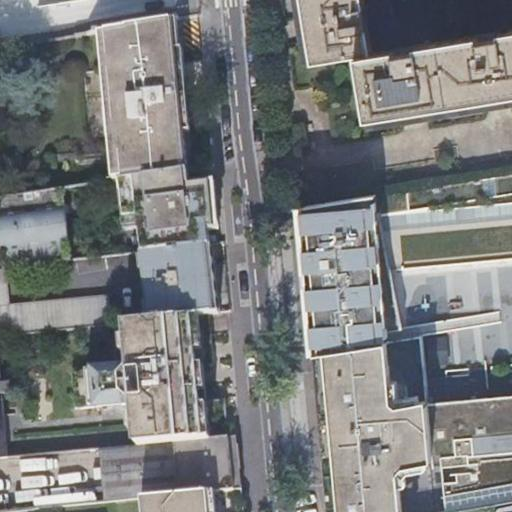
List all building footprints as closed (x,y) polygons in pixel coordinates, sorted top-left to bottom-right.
[(363,52),(375,49),(363,0),(303,0),(304,0),(318,62),(363,52)] [(375,49),(363,52),(376,114),(511,84),(511,19),(504,21),(505,25),(484,29),(483,26),(419,40),(420,45),(400,49),(398,44),(375,49)] [(148,24),(124,28),(104,31),(117,180),(119,180),(186,170),(179,87),(173,20),(148,24)] [(211,183),(188,186),(187,178),(186,170),(119,180),(123,218),(137,217),(139,230),(141,254),(210,246),(208,231),(216,230),(213,203),(211,183)] [(302,205),(298,205),(302,248),(306,291),(309,317),(311,343),(313,355),(346,349),(386,343),(385,331),(400,328),(388,269),(511,258),(511,170),(462,179),(326,202),(326,201),(302,205)] [(122,232),(139,230),(137,217),(123,218),(119,180),(117,180),(116,180),(122,232)] [(69,262),(61,188),(26,193),(0,196),(0,261),(1,270),(4,269),(52,264),(69,262)] [(148,321),(206,314),(217,313),(212,273),(210,246),(141,254),(148,321)] [(1,270),(0,269),(0,337),(88,327),(99,326),(108,325),(106,297),(8,305),(4,269),(1,270)] [(173,443),(225,438),(221,399),(203,400),(201,384),(200,366),(210,365),(206,314),(148,321),(111,325),(115,369),(70,373),(73,409),(131,404),(135,446),(173,443)] [(346,349),(313,355),(320,441),(326,505),(326,511),(401,511),(398,472),(403,465),(429,460),(424,402),(423,399),(397,403),(391,399),(386,343),(346,349)] [(0,458),(5,459),(0,406),(0,394),(9,393),(8,383),(0,383),(0,458)] [(468,398),(424,402),(429,460),(434,510),(433,511),(441,511),(511,499),(511,394),(486,397),(468,398)] [(235,437),(225,438),(173,443),(178,495),(240,489),(237,464),(235,437)] [(178,495),(173,443),(135,446),(98,450),(102,503),(139,499),(140,499),(178,495)] [(140,499),(139,499),(140,511),(241,511),(240,489),(178,495),(140,499)] [(511,511),(511,499),(441,511),(511,511)]
